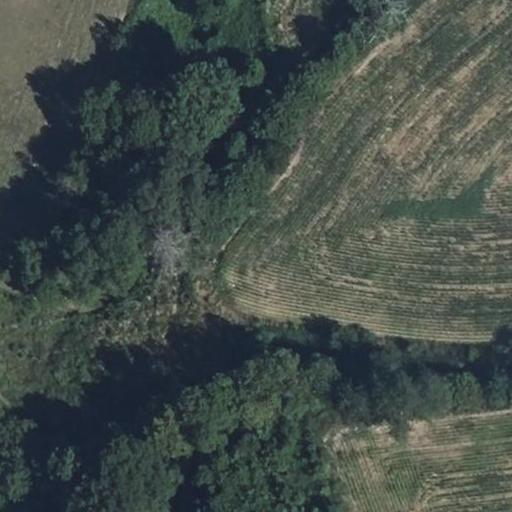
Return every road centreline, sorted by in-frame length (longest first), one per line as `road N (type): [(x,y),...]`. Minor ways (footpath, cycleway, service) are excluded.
road 1 (track): [(0,402),(64,444),(276,373),(511,365)]
road 2 (track): [(390,0),(279,97),(219,191),(103,302),(82,310),(0,278)]
